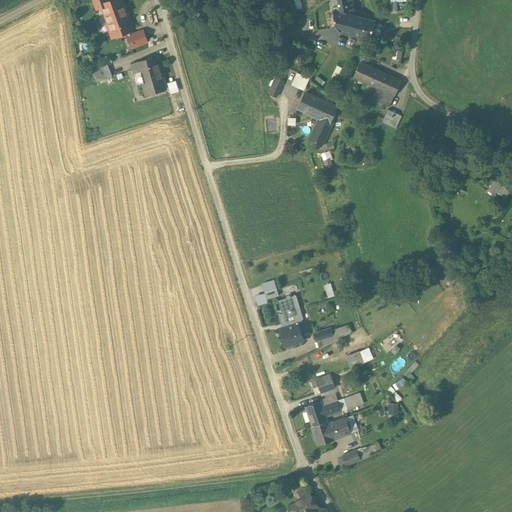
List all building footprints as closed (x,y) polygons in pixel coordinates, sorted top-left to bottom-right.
[(102,6),(113,36),(132,29),(127,16),(129,15),(125,5),(123,5),(121,0),(112,0),(108,2),(107,0),(93,0),(96,9),(102,6)] [(351,0),(331,0),(334,10),(333,10),(336,27),(340,30),(370,39),(375,21),(348,14),(354,13),(351,0)] [(143,29),(125,36),(130,49),(149,42),(143,29)] [(370,39),(355,35),(352,48),(365,52),(370,39)] [(402,58),(403,49),(395,48),(394,58),(402,58)] [(360,62),(368,66),(371,60),(361,55),(358,62),(360,63),(360,62)] [(156,57),(130,64),(133,74),(143,71),(146,83),(144,83),(147,95),(165,89),(156,57)] [(368,66),(360,62),(360,63),(354,76),(377,87),(371,99),(389,106),(401,81),(368,66)] [(108,63),(90,70),(96,82),(113,76),(108,63)] [(313,66),(307,73),(313,77),(318,70),(313,66)] [(292,83),(304,90),(310,78),(298,72),(292,83)] [(284,81),(277,77),(269,94),(276,98),(284,81)] [(338,107),(306,93),(298,108),(320,118),(313,133),(325,138),(332,122),(331,122),(338,107)] [(402,115),(388,109),(382,122),(396,128),(402,115)] [(504,197),(509,187),(495,179),(489,190),(504,197)] [(258,304),(268,302),(267,298),(280,295),(275,278),(262,282),(265,292),(255,294),(258,304)] [(325,284),(328,296),(336,294),(332,282),(325,284)] [(282,327),(298,323),(298,320),(303,319),(296,295),(278,300),(282,313),(278,314),(282,327)] [(319,347),(353,332),(349,322),(332,329),(332,328),(314,336),(319,347)] [(282,327),(279,329),(284,346),(304,340),(298,323),(282,327)] [(383,345),(399,337),(396,332),(381,340),(383,345)] [(385,345),(388,350),(397,345),(395,340),(385,345)] [(370,346),(346,354),(350,367),(374,358),(370,346)] [(337,400),(307,411),(312,426),(327,421),(325,416),(341,411),(337,400)] [(327,421),(312,426),(318,443),(350,432),(345,418),(328,424),(327,421)] [(374,445),(339,453),(341,464),(370,458),(369,449),(375,448),(374,445)] [(309,493),(291,505),(293,508),(286,511),(318,511),(316,508),(318,507),(309,493)]
